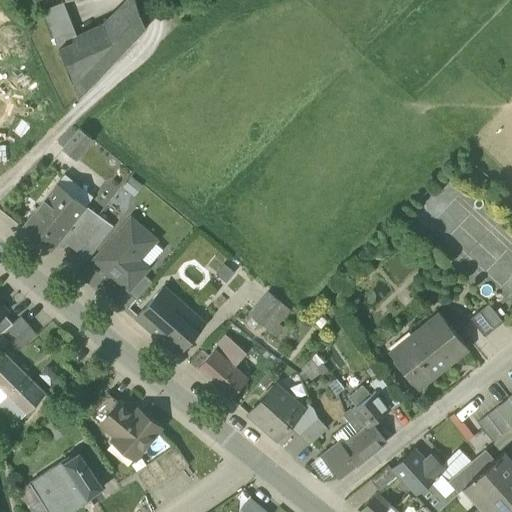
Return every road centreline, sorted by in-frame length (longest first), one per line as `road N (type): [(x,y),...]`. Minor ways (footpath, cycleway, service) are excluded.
road 1 (residential): [(248,456),(0,256)]
road 2 (track): [(511,352),(316,506)]
